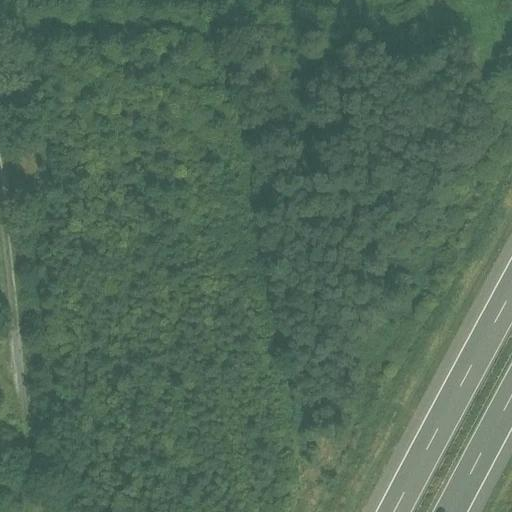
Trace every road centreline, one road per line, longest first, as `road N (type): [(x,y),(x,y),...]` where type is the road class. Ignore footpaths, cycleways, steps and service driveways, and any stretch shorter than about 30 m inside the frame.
road 1 (unclassified): [(29,441),(0,195)]
road 2 (motorway): [(511,302),(400,511)]
